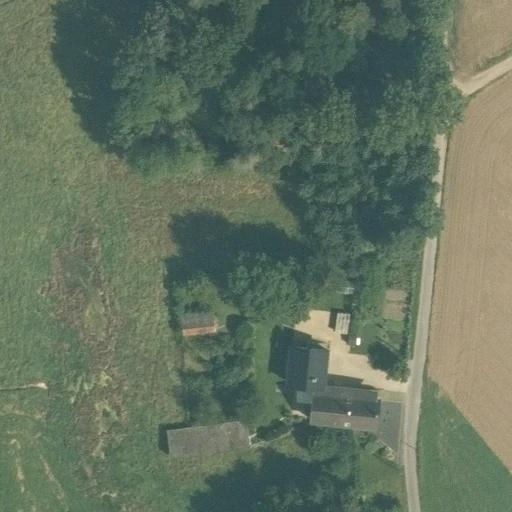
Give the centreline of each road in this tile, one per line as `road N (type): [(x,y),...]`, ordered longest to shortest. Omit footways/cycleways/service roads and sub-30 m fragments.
road 1 (residential): [(440,100),(409,442),(416,511)]
road 2 (track): [(439,0),(440,100),(511,59)]
